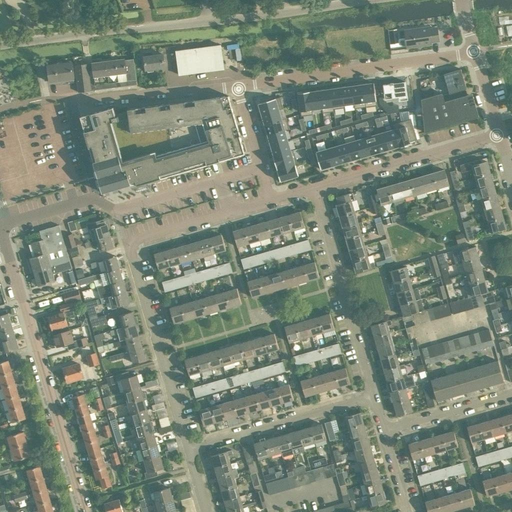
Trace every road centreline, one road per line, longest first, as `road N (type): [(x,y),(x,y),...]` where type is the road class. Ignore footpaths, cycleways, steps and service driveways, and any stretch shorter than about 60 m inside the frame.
road 1 (residential): [(0,45),(379,0)]
road 2 (residential): [(187,448),(126,242),(231,212)]
road 3 (residential): [(83,511),(5,242)]
road 4 (residential): [(237,87),(474,52)]
road 5 (residential): [(0,226),(98,198),(116,210),(222,179)]
road 6 (residential): [(374,398),(312,187)]
road 7 (residential): [(312,187),(499,135)]
road 8 (residential): [(187,448),(374,398)]
road 9 (residential): [(46,99),(237,87)]
road 10 (residential): [(382,432),(511,395)]
